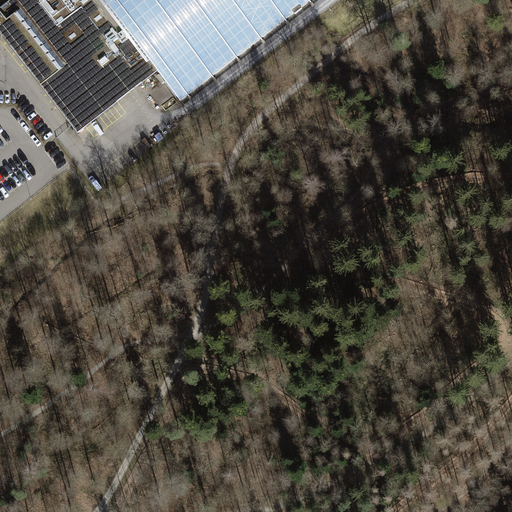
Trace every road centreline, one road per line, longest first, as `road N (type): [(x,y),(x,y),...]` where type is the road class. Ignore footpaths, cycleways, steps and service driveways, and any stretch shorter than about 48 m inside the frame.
road 1 (track): [(98,511),(204,303),(227,163),(261,116),(347,42),(413,0)]
road 2 (track): [(511,355),(431,426),(321,492),(257,511)]
road 3 (track): [(329,0),(186,108)]
